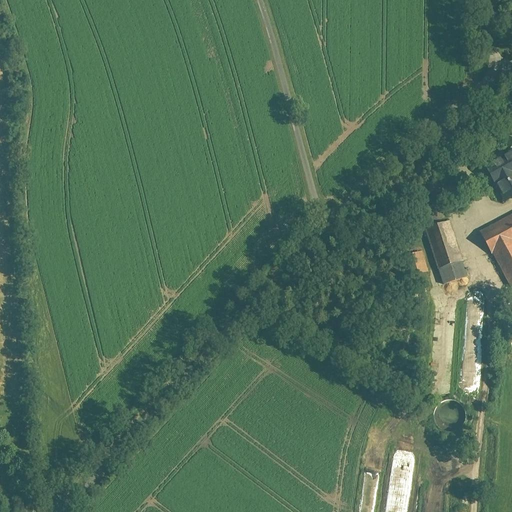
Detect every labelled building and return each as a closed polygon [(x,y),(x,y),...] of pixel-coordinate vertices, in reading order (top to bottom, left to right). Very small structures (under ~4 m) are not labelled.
[(511,151),(487,164),(497,184),(511,176),(511,151)] [(511,197),(511,176),(497,184),(505,201),(511,197)] [(511,217),(484,233),(495,255),(511,246),(511,217)] [(451,222),(427,231),(441,268),(465,260),(451,222)] [(511,285),(511,246),(495,255),(511,285)] [(411,254),(417,275),(428,272),(423,251),(411,254)] [(465,260),(441,268),(447,285),(471,276),(465,260)]
